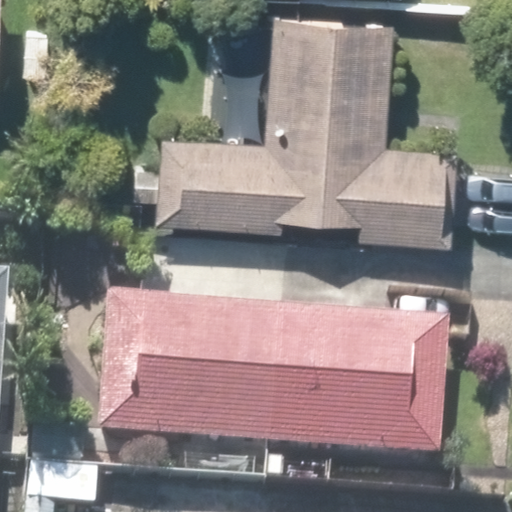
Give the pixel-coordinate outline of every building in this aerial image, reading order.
[(393,19),(271,10),(261,137),(161,130),(154,216),(279,225),(280,211),(356,217),(355,234),(451,241),(458,146),(383,140),(393,19)] [(80,36),(25,33),(22,83),(77,86),(80,36)] [(255,131),(258,73),(214,71),(211,129),(255,131)] [(0,398),(8,275),(0,274),(0,398)] [(447,325),(105,296),(93,433),(435,462),(447,325)] [(86,472),(87,420),(31,419),(29,508),(99,510),(100,472),(86,472)]
